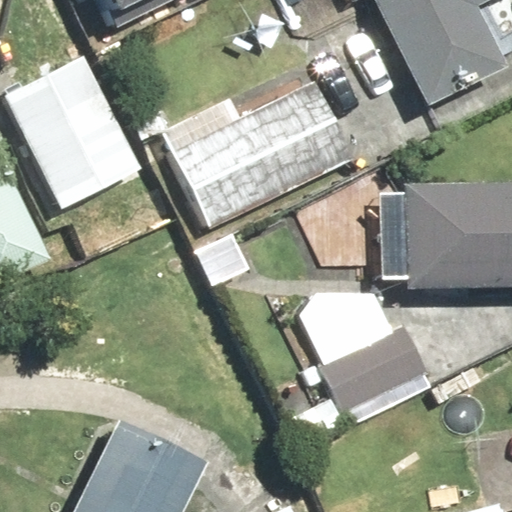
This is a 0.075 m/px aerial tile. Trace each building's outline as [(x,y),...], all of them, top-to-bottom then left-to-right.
[(82,0),(92,19),(131,0),(82,0)] [(365,0),(411,99),(510,55),(486,1),(488,0),(365,0)] [(82,58),(0,98),(0,99),(55,211),(138,171),(82,58)] [(317,65),(165,147),(208,226),(361,143),(317,65)] [(511,175),(397,174),(396,288),(511,289),(511,175)] [(0,261),(31,248),(0,178),(0,261)] [(78,320),(108,307),(113,319),(142,306),(137,294),(181,275),(165,238),(61,283),(78,320)] [(367,271),(292,309),(344,411),(419,372),(367,271)] [(169,511),(190,468),(100,426),(58,511),(169,511)] [(297,511),(285,493),(257,511),(297,511)] [(505,511),(502,499),(453,511),(505,511)]
